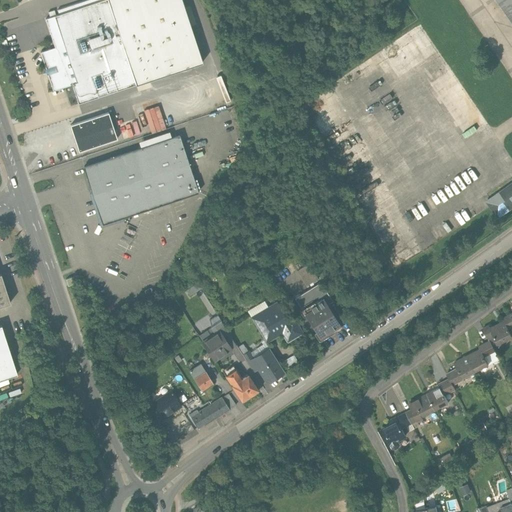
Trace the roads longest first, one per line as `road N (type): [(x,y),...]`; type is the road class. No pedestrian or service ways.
road 1 (tertiary): [(511,240),(158,494)]
road 2 (tertiary): [(23,196),(129,489)]
road 3 (residential): [(402,511),(364,429),(366,400),(511,290)]
